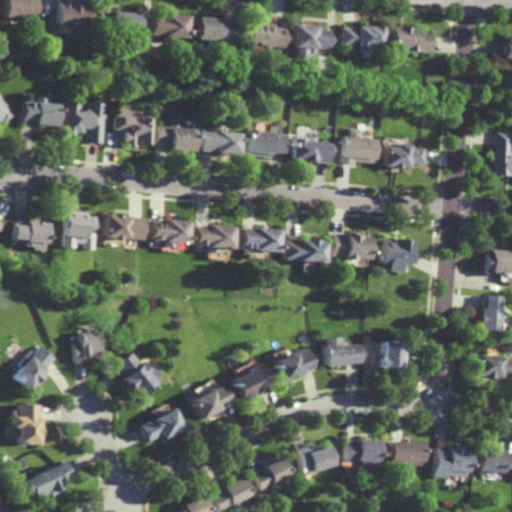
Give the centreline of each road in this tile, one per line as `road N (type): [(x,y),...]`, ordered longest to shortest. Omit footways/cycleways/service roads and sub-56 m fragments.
road 1 (residential): [(17,170),(511,213)]
road 2 (residential): [(511,414),(308,409),(83,511)]
road 3 (residential): [(470,0),(432,408)]
